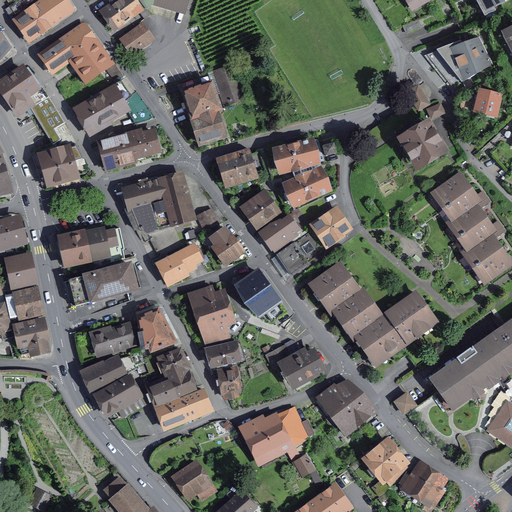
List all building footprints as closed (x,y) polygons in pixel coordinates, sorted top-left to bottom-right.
[(33,0),(17,0),(10,6),(16,14),(28,6),(27,5),(33,0)] [(75,11),(67,0),(39,0),(12,20),(29,44),(75,11)] [(115,32),(145,10),(138,0),(115,0),(100,11),(115,32)] [(139,0),(146,9),(152,5),(186,14),(190,0),(139,0)] [(430,0),(403,0),(408,7),(410,6),(413,11),(430,0)] [(495,6),(506,0),(478,0),(486,15),(497,9),(495,6)] [(132,57),(156,40),(143,22),(119,40),(132,57)] [(99,84),(108,78),(104,73),(116,64),(87,24),(85,25),(83,23),(38,55),(53,76),(70,64),(86,86),(95,79),(99,84)] [(511,25),(502,30),(511,49),(511,25)] [(0,61),(12,48),(1,32),(0,33),(0,61)] [(462,39),(438,48),(463,83),(492,65),(479,36),(466,40),(463,41),(462,39)] [(224,107),(247,99),(235,63),(212,71),(224,107)] [(0,92),(18,118),(33,108),(49,97),(43,87),(28,67),(27,68),(24,64),(0,80),(0,92)] [(219,110),(223,109),(213,78),(181,89),(190,117),(189,118),(198,147),(228,137),(219,110)] [(114,122),(132,111),(125,100),(134,95),(124,79),(73,109),(91,138),(115,123),(114,122)] [(431,104),(419,83),(406,90),(418,111),(431,104)] [(498,117),(504,93),(480,87),(474,111),(498,117)] [(54,129),(65,122),(49,97),(33,108),(53,144),(61,140),(54,129)] [(428,108),(433,118),(447,112),(442,102),(428,108)] [(433,118),(431,116),(399,136),(419,170),(452,150),(433,118)] [(163,153),(156,128),(144,132),(143,128),(97,141),(106,173),(138,164),(137,161),(163,153)] [(321,164),(314,136),(272,147),(280,175),(293,171),(294,174),(315,166),(315,165),(321,164)] [(0,198),(15,194),(11,181),(11,180),(3,155),(5,154),(0,144),(0,198)] [(76,147),(72,148),(71,144),(37,154),(47,189),(82,179),(77,164),(84,162),(76,147)] [(252,154),(250,147),(215,157),(225,189),(259,178),(258,172),(265,170),(259,152),(252,154)] [(316,167),(315,166),(294,174),(295,177),(282,183),(294,208),(334,190),(322,165),(316,167)] [(190,223),(189,222),(197,220),(196,216),(183,170),(121,188),(128,212),(132,211),(140,230),(142,230),(142,232),(147,235),(148,235),(183,225),(190,223)] [(479,193),(462,170),(431,192),(450,219),(453,222),(488,197),(483,190),(479,193)] [(257,230),(282,212),(265,188),(240,207),(257,230)] [(450,219),(446,222),(466,249),(468,252),(503,227),(498,220),(494,223),(483,208),(492,202),(488,197),(453,222),(450,219)] [(354,229),(337,205),(309,224),(327,249),(346,236),(345,235),(354,229)] [(212,208),(196,216),(203,231),(220,223),(212,208)] [(290,213),(281,219),(281,218),(270,223),(258,232),(275,254),(299,235),(297,233),(302,229),(290,213)] [(0,281),(3,292),(11,290),(2,259),(8,257),(6,251),(30,245),(21,215),(0,220),(0,281)] [(183,225),(148,235),(159,257),(183,245),(177,234),(184,230),(183,225)] [(230,232),(225,225),(208,237),(213,244),(211,247),(226,267),(247,251),(232,231),(230,232)] [(104,226),(85,230),(84,228),(56,234),(63,269),(92,262),(91,259),(105,256),(107,263),(124,259),(122,249),(124,249),(119,228),(115,229),(115,226),(105,229),(104,226)] [(468,252),(466,249),(461,252),(486,286),(511,266),(511,257),(498,238),(506,232),(503,227),(468,252)] [(196,237),(194,229),(188,231),(190,239),(196,237)] [(323,252),(309,233),(295,242),(295,241),(277,254),(278,255),(271,259),(286,280),(310,264),(308,262),(323,252)] [(196,265),(204,261),(202,257),(204,256),(198,244),(196,245),(194,242),(155,263),(168,287),(190,276),(188,273),(198,268),(196,265)] [(40,285),(33,253),(4,259),(12,291),(40,285)] [(68,281),(65,282),(71,306),(75,305),(75,306),(89,302),(89,303),(139,290),(131,260),(81,273),(82,275),(68,279),(68,281)] [(332,311),(362,289),(341,261),(308,284),(332,316),(335,314),(332,311)] [(261,317),(267,313),(273,322),(289,311),(259,267),(234,285),(246,302),(261,317)] [(194,314),(230,302),(225,288),(215,292),(213,285),(187,293),(194,314)] [(365,286),(362,289),(332,311),(335,314),(355,342),(357,340),(354,336),(385,314),(385,313),(365,286)] [(39,287),(12,293),(13,295),(5,296),(10,320),(18,318),(19,322),(45,316),(39,287)] [(385,314),(408,345),(440,322),(417,290),(385,313),(385,314)] [(0,336),(2,336),(3,341),(14,337),(12,331),(14,330),(10,320),(4,299),(0,300),(0,336)] [(235,318),(230,302),(194,314),(199,330),(235,318)] [(141,351),(149,349),(151,354),(176,343),(177,346),(180,344),(163,306),(162,305),(161,304),(160,304),(159,304),(158,304),(157,304),(155,304),(136,313),(137,315),(135,316),(138,332),(137,332),(141,351)] [(408,345),(385,314),(354,336),(357,340),(377,368),(408,345)] [(502,375),(504,378),(511,372),(511,315),(428,376),(438,390),(434,393),(448,411),(452,408),(453,410),(472,397),(474,400),(486,391),(484,388),(487,385),(490,388),(501,380),(498,377),(502,375)] [(19,351),(28,348),(31,359),(52,354),(50,343),(52,343),(46,318),(13,326),(14,330),(19,351)] [(237,323),(235,318),(199,330),(205,347),(231,338),(227,326),(237,323)] [(96,358),(137,345),(130,322),(112,327),(111,325),(88,332),(96,358)] [(280,335),(262,328),(260,332),(279,339),(280,335)] [(237,340),(204,348),(211,369),(242,361),(237,340)] [(306,347),(302,349),(298,342),(293,340),(265,355),(273,369),(279,366),(293,391),(321,375),(306,347)] [(265,353),(271,350),(269,345),(262,348),(265,353)] [(180,397),(197,390),(189,369),(191,369),(182,347),(156,357),(164,377),(144,385),(154,409),(180,398),(180,397)] [(79,371),(89,394),(115,382),(128,374),(118,355),(103,362),(103,360),(79,371)] [(240,398),(239,393),(242,393),(237,366),(217,369),(221,396),(223,396),(224,400),(240,398)] [(146,405),(142,398),(144,397),(130,373),(128,374),(115,382),(92,395),(106,419),(118,412),(122,419),(146,405)] [(332,418),(365,392),(348,379),(336,385),(335,383),(316,398),(332,418)] [(164,432),(214,411),(205,388),(180,398),(154,409),(164,432)] [(417,405),(407,390),(393,400),(403,415),(417,405)] [(380,411),(365,392),(332,418),(347,437),(380,411)] [(511,402),(507,400),(486,430),(511,447),(511,402)] [(302,422),(295,406),(278,414),(277,412),(265,418),(263,414),(238,428),(249,449),(282,431),(302,422)] [(302,422),(282,431),(249,449),(260,468),(288,453),(297,448),(296,447),(311,440),(309,437),(315,434),(308,419),(302,422)] [(406,465),(410,462),(388,435),(360,458),(379,481),(371,487),(379,497),(386,490),(408,467),(406,465)] [(297,448),(288,453),(302,479),(310,474),(317,487),(323,483),(307,454),(301,457),(297,448)] [(197,459),(183,469),(192,483),(206,473),(197,459)] [(414,497),(433,468),(419,459),(410,473),(406,471),(399,483),(402,485),(400,488),(414,497)] [(449,478),(433,468),(414,497),(425,504),(422,508),(429,511),(431,511),(445,491),(442,489),(449,478)] [(218,491),(206,473),(192,483),(183,469),(171,476),(187,501),(197,495),(202,502),(218,491)] [(153,511),(150,508),(146,511),(124,485),(122,487),(115,478),(100,492),(107,500),(105,502),(113,511),(153,511)] [(346,511),(348,511),(353,507),(335,481),(290,511),(346,511)] [(261,511),(238,485),(227,495),(231,499),(216,511),(261,511)] [(44,511),(53,496),(36,488),(27,504),(42,511),(44,511)]
